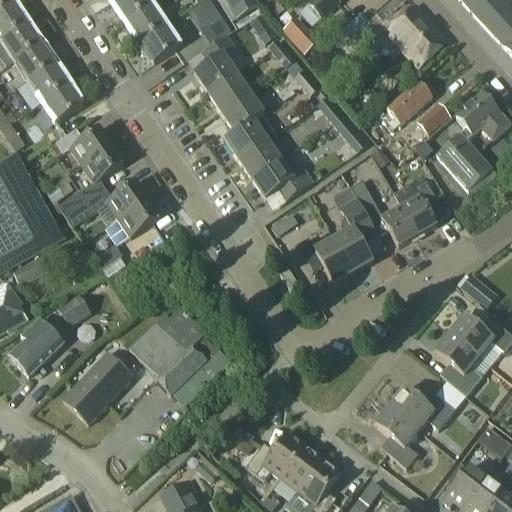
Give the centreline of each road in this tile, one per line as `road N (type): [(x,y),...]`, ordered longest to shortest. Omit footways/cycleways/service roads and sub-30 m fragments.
road 1 (residential): [(65,0),(288,343)]
road 2 (residential): [(439,272),(442,294),(324,432),(275,383),(288,343)]
road 3 (residential): [(288,343),(321,340),(439,272)]
road 4 (unclassified): [(114,511),(74,461),(0,417)]
road 5 (residential): [(511,95),(422,0)]
